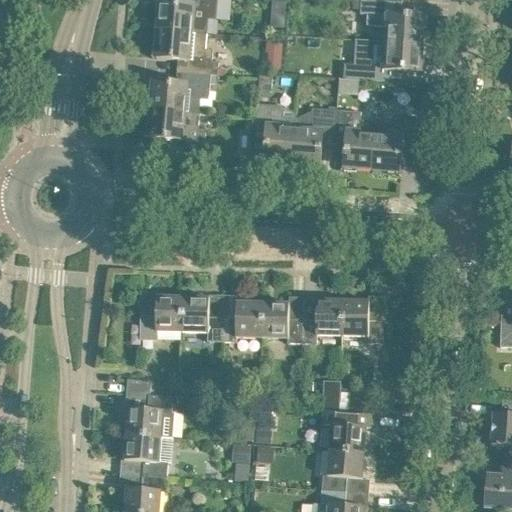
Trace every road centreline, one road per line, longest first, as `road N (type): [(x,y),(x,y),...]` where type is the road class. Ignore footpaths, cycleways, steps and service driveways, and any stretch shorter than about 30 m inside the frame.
road 1 (tertiary): [(461,226),(94,200)]
road 2 (residential): [(439,511),(461,226)]
road 3 (tertiary): [(38,235),(17,462),(3,511)]
road 4 (tertiary): [(66,511),(71,451),(57,307),(60,239)]
road 5 (residential): [(461,226),(476,0)]
road 6 (tertiary): [(54,160),(66,55),(87,0)]
